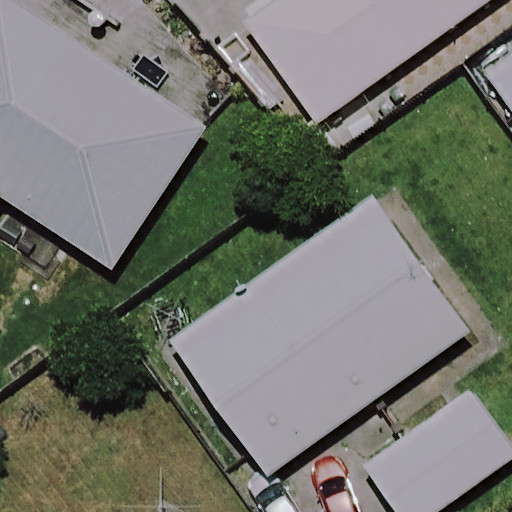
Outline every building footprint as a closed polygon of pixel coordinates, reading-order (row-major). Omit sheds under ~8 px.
[(205,135),(2,0),(0,0),(0,204),(3,199),(114,273),(205,135)] [(288,0),(247,30),(317,129),(497,0),(288,0)] [(511,55),(481,77),(511,122),(511,55)] [(464,339),(373,211),(175,351),(266,479),(464,339)] [(442,511),(511,462),(511,449),(474,395),(363,474),(389,511),(442,511)]
